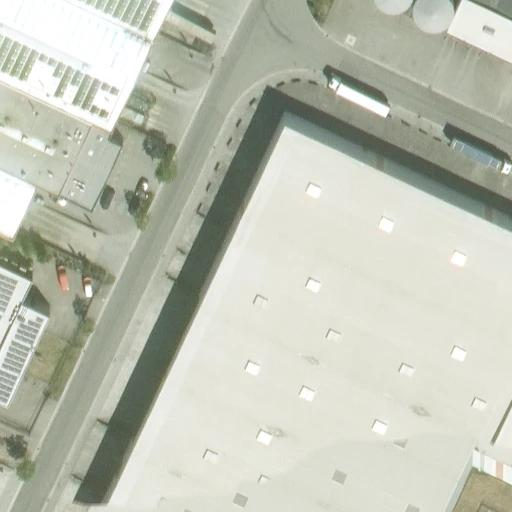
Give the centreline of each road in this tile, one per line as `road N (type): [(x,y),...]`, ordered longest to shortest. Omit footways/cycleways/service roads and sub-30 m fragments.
road 1 (unclassified): [(252,29),(26,511)]
road 2 (unclassified): [(252,29),(511,146)]
